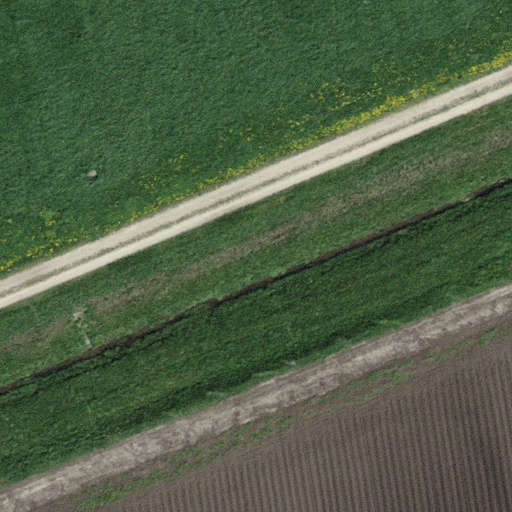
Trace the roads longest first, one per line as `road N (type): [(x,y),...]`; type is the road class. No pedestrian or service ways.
road 1 (track): [(0,288),(511,76)]
road 2 (track): [(0,467),(511,261)]
